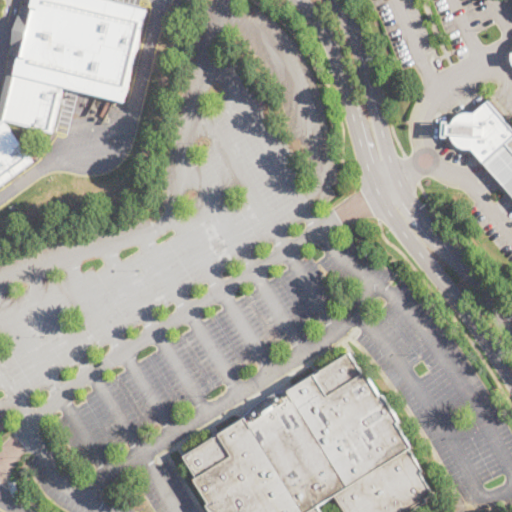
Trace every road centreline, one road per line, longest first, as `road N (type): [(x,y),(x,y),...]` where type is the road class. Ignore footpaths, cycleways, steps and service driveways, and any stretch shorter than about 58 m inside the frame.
road 1 (tertiary): [(299,0),(328,35),(379,193),(511,377)]
road 2 (tertiary): [(511,332),(398,180),(358,47),(334,0)]
